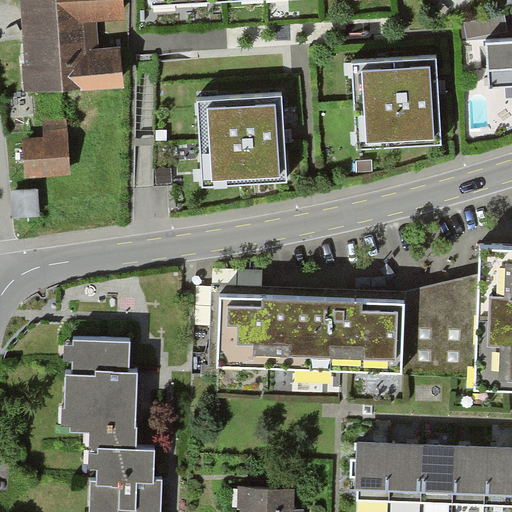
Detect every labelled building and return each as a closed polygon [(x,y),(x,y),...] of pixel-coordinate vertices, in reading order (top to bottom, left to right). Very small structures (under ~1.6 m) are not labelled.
[(122,0),(24,0),(26,14),(27,39),(30,91),(126,86),(124,46),(98,47),(96,19),(124,18),(122,0)] [(472,34),(510,31),(509,19),(471,22),(472,34)] [(511,36),(485,38),(488,83),(511,81),(511,36)] [(353,59),(357,144),(441,140),(438,81),(437,54),(353,59)] [(199,99),(205,184),(289,179),(285,129),(283,93),(199,99)] [(46,141),(25,141),(25,175),(68,174),(68,115),(45,116),(46,141)] [(37,186),(12,188),(14,214),(39,213),(37,186)] [(476,376),(475,384),(511,384),(511,234),(479,234),(478,270),(476,376)] [(405,293),(402,365),(402,372),(476,376),(478,270),(405,287),(405,293)] [(220,284),(219,358),(402,365),(405,293),(220,284)] [(137,436),(137,358),(129,358),(129,345),(130,328),(69,326),(68,347),(74,347),(74,363),(64,363),(63,420),(89,420),(89,436),(137,436)] [(511,433),(356,428),(354,492),(511,498),(511,433)] [(160,511),(161,468),(155,468),(155,453),(155,436),(137,436),(89,436),(88,469),(87,511),(160,511)] [(239,511),(304,511),(305,504),(295,504),(296,482),(238,480),(237,505),(240,505),(239,511)]
